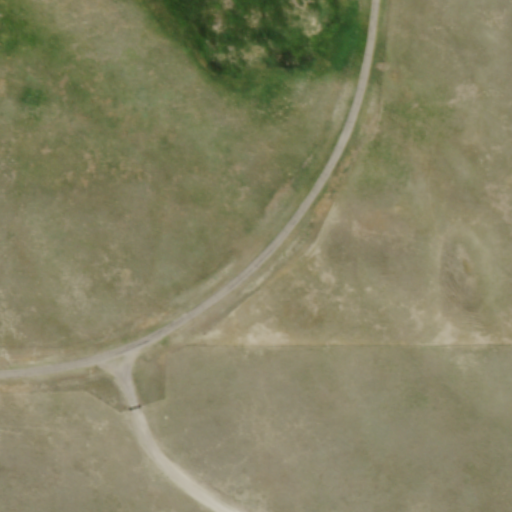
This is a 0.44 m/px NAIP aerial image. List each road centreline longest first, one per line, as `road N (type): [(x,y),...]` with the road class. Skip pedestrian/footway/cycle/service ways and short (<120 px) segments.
road 1 (tertiary): [(0,373),(112,353),(180,322),(247,273),(312,197),(343,141),(367,64),(374,0)]
road 2 (residential): [(229,511),(153,451),(112,353)]
